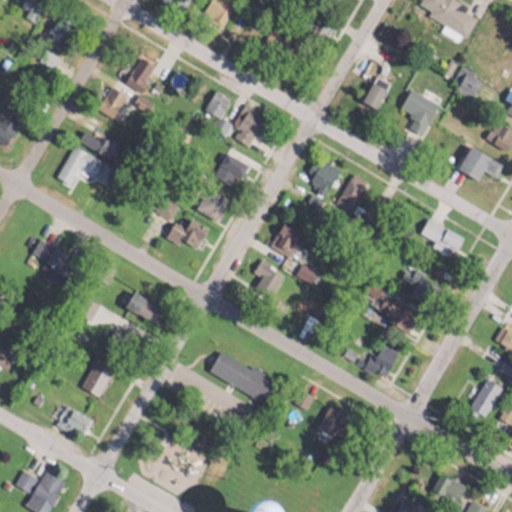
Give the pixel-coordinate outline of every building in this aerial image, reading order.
[(413,0),(411,4),(461,32),(474,8),(459,0),(413,0)] [(128,70),(141,73),(143,61),(131,59),(128,70)] [(381,83),(366,76),(356,97),(370,104),(381,83)] [(107,112),(122,89),(107,79),(92,102),(107,112)] [(435,98),(406,82),(396,100),(410,108),(403,121),(417,129),(435,98)] [(199,103),(214,112),(226,92),(211,83),(199,103)] [(501,107),(511,111),(511,84),(511,83),(501,107)] [(0,136),(1,138),(14,121),(0,109),(0,136)] [(487,133),(503,143),(511,129),(511,127),(497,118),(487,133)] [(105,136),(79,124),(73,138),(98,150),(105,136)] [(52,171),(68,179),(75,164),(90,172),(99,155),(69,139),(52,171)] [(490,172),(498,157),(464,139),(451,164),(472,175),(477,165),(490,172)] [(237,172),(244,158),(221,146),(209,170),(228,180),(233,170),(237,172)] [(207,194),(202,189),(195,198),(200,203),(207,194)] [(171,201),(160,195),(155,204),(166,210),(171,201)] [(166,221),(183,243),(203,227),(189,209),(176,219),(173,215),(166,221)] [(459,229),(422,212),(415,227),(452,244),(459,229)] [(286,249),(296,225),(276,216),(266,240),(286,249)] [(47,239),(35,234),(29,248),(41,253),(47,239)] [(247,265),(256,273),(250,279),(264,291),(281,272),(259,252),(247,265)] [(155,303),(129,285),(119,299),(146,317),(155,303)] [(394,345),(376,336),(364,361),(381,370),(394,345)] [(257,394),(268,374),(216,344),(205,364),(257,394)] [(105,366),(92,358),(79,379),(92,387),(105,366)] [(496,380),(481,372),(466,403),(481,410),(496,380)] [(511,410),(511,382),(510,382),(498,413),(509,417),(511,410)] [(511,420),(501,438),(511,444),(511,420)] [(59,473),(39,466),(37,472),(17,465),(11,482),(51,496),(59,473)]
